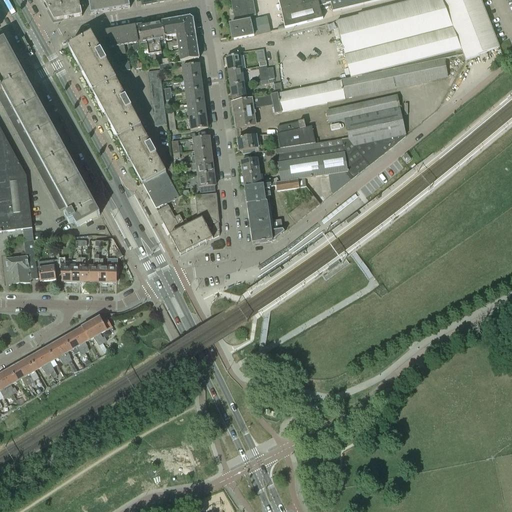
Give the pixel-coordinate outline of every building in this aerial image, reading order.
[(64,0),(54,0),(45,5),(54,21),(82,17),(78,0),(68,0),(65,1),(64,0)] [(88,0),(91,15),(130,8),(128,0),(88,0)] [(252,0),(235,0),(232,1),(230,1),(235,24),(242,22),(241,19),(256,16),(252,0)] [(383,0),(278,0),(285,29),(322,19),(319,6),(326,5),(331,4),(333,12),(383,0)] [(486,14),(480,0),(416,0),(358,15),(358,16),(336,22),(343,51),(486,14)] [(500,48),(498,44),(486,14),(343,51),(350,79),(351,79),(444,60),(463,56),(465,61),(500,48)] [(165,40),(165,38),(176,37),(177,42),(177,43),(196,40),(193,20),(190,18),(161,23),(164,41),(165,40)] [(242,22),(235,24),(230,25),(233,41),(254,36),(270,32),(267,18),(249,22),(249,21),(242,22)] [(159,41),(164,41),(161,23),(149,25),(154,56),(155,55),(161,54),(159,41)] [(155,55),(154,56),(149,25),(137,27),(141,51),(147,50),(148,57),(149,57),(150,65),(156,64),(155,55)] [(134,27),(125,29),(128,45),(132,44),(134,53),(139,52),(134,27)] [(124,46),(128,45),(125,29),(117,31),(121,55),(126,54),(124,46)] [(116,56),(121,55),(117,31),(106,32),(109,48),(115,47),(116,56)] [(68,48),(143,185),(166,173),(156,156),(156,155),(107,64),(101,53),(91,35),(68,48)] [(80,227),(99,216),(100,216),(4,40),(0,41),(0,102),(59,211),(69,206),(72,213),(67,216),(70,222),(75,219),(80,227)] [(199,59),(196,40),(177,43),(178,47),(180,63),(199,59)] [(178,47),(177,43),(177,42),(167,44),(168,51),(172,51),(172,48),(178,47)] [(228,71),(242,69),(240,56),(226,58),(228,71)] [(341,81),(345,100),(447,79),(448,78),(444,60),(351,79),(350,79),(341,81)] [(184,80),(201,78),(199,65),(182,67),(184,80)] [(268,80),(268,81),(275,80),(273,68),(266,69),(267,76),(259,77),(260,81),(268,80)] [(228,71),(230,86),(244,84),(242,69),(228,71)] [(203,91),(201,78),(184,80),(185,93),(203,91)] [(341,81),(270,96),(251,100),(252,108),(272,105),(274,115),(327,105),(327,104),(345,100),(341,81)] [(246,99),(244,84),(230,86),(232,101),(246,99)] [(203,91),(185,93),(187,106),(204,103),(203,91)] [(328,124),(344,121),(398,109),(395,96),(326,111),(326,113),(328,124)] [(232,104),(234,116),(253,113),(252,108),(251,100),(232,104)] [(206,116),(204,103),(187,106),(189,118),(206,116)] [(347,138),(348,139),(354,147),(405,136),(399,109),(398,109),(344,121),(348,138),(347,138)] [(253,113),(234,116),(236,129),(255,126),(253,113)] [(206,116),(189,118),(190,131),(208,129),(206,116)] [(306,129),(305,129),(304,121),(300,122),(277,127),(279,135),(306,129)] [(277,135),(280,149),(280,150),(315,144),(314,139),(311,127),(305,129),(306,129),(279,135),(277,135)] [(0,232),(22,230),(32,229),(26,177),(0,129),(0,232)] [(405,136),(354,147),(369,166),(406,137),(405,137),(405,136)] [(257,149),(256,137),(238,139),(239,151),(242,151),(242,155),(253,153),(256,153),(255,149),(257,149)] [(195,152),(211,150),(209,138),(193,140),(195,152)] [(369,166),(354,147),(348,139),(341,140),(315,144),(280,150),(275,150),(276,156),(278,163),(277,163),(280,181),(280,183),(305,179),(328,176),(330,176),(337,175),(344,174),(350,181),(369,166)] [(173,156),(179,154),(178,142),(171,143),(173,156)] [(212,162),(211,150),(195,152),(195,156),(191,157),(192,165),(212,162)] [(402,157),(406,163),(411,160),(406,154),(402,157)] [(241,163),(243,176),(259,174),(257,160),(241,163)] [(214,174),(212,162),(192,165),(193,171),(197,171),(198,176),(214,174)] [(143,185),(149,197),(172,185),(166,173),(143,185)] [(214,174),(198,176),(200,194),(215,192),(215,187),(215,186),(214,174)] [(261,186),(259,174),(243,176),(245,188),(261,186)] [(344,174),(337,175),(346,185),(350,181),(344,174)] [(341,189),(346,185),(337,175),(330,176),(341,189)] [(331,193),(332,195),(333,195),(341,189),(330,176),(328,176),(331,193)] [(306,188),(305,179),(280,183),(275,184),(276,186),(276,192),(306,188)] [(266,202),(265,198),(270,197),(270,193),(269,193),(269,190),(269,187),(276,186),(275,184),(271,184),(264,186),(263,186),(261,186),(245,188),(247,204),(266,202)] [(179,197),(172,185),(149,197),(156,210),(179,197)] [(168,206),(157,212),(170,237),(170,238),(172,242),(173,242),(180,256),(219,236),(217,232),(219,231),(218,223),(219,223),(216,194),(195,197),(197,220),(185,226),(179,215),(174,218),(168,206)] [(312,196),(308,200),(315,209),(320,205),(312,196)] [(308,200),(303,203),(310,213),(315,209),(308,200)] [(266,203),(266,202),(247,204),(253,245),(272,242),(272,240),(275,240),(284,232),(282,230),(281,221),(269,222),(267,203),(266,203)] [(303,203),(298,207),(305,217),(310,213),(303,203)] [(298,207),(293,211),(300,221),(305,217),(298,207)] [(288,215),(295,224),(296,224),(300,221),(293,211),(288,215)] [(33,242),(32,229),(22,230),(26,258),(6,260),(9,286),(30,283),(30,281),(37,280),(36,268),(35,268),(35,265),(34,258),(35,258),(34,249),(33,242)] [(122,257),(120,253),(119,253),(117,251),(113,253),(117,260),(122,257)] [(39,265),(39,269),(38,269),(40,283),(56,281),(55,270),(60,270),(59,260),(53,260),(53,267),(48,268),(48,264),(39,265)] [(66,260),(59,260),(60,270),(62,282),(72,283),(72,267),(71,267),(71,263),(66,263),(66,260)] [(72,267),(72,283),(81,283),(81,260),(77,260),(76,267),(72,267)] [(81,260),(81,283),(90,283),(90,268),(89,268),(89,263),(87,263),(87,260),(81,260)] [(90,268),(90,283),(99,283),(99,277),(99,261),(94,260),(94,268),(90,268)] [(99,277),(99,283),(108,283),(108,268),(103,268),(103,261),(99,261),(99,277)] [(108,268),(108,283),(116,283),(117,268),(117,261),(108,261),(108,268)] [(99,318),(90,323),(103,344),(106,342),(104,338),(102,339),(100,335),(107,331),(112,328),(107,319),(102,322),(99,318)] [(82,328),(89,341),(93,339),(96,343),(97,343),(99,346),(103,344),(90,323),(82,328)] [(82,328),(73,333),(85,354),(89,352),(87,348),(88,348),(85,343),(89,341),(82,328)] [(73,333),(65,338),(72,351),(76,348),(78,353),(79,352),(81,356),(85,354),(73,333)] [(65,338),(56,343),(68,364),(71,362),(70,358),(68,353),(72,351),(65,338)] [(56,343),(47,348),(54,360),(59,358),(61,363),(62,362),(64,366),(68,364),(56,343)] [(108,353),(103,344),(99,346),(104,355),(108,353)] [(47,348),(39,353),(50,374),(54,379),(57,377),(52,368),(57,365),(54,360),(47,348)] [(39,353),(30,358),(28,359),(35,372),(41,368),(44,373),(45,372),(47,376),(50,374),(39,353)] [(28,359),(19,364),(30,385),(34,383),(32,380),(33,379),(30,374),(35,372),(28,359)] [(78,373),(77,372),(71,362),(68,364),(73,374),(74,375),(78,373)] [(19,364),(10,369),(17,382),(21,380),(24,384),(25,383),(27,387),(30,385),(19,364)] [(10,369),(2,374),(14,394),(13,395),(15,398),(18,396),(16,393),(17,393),(14,389),(13,390),(10,386),(17,382),(10,369)] [(0,389),(6,399),(13,395),(14,394),(2,374),(0,375),(0,389)]
